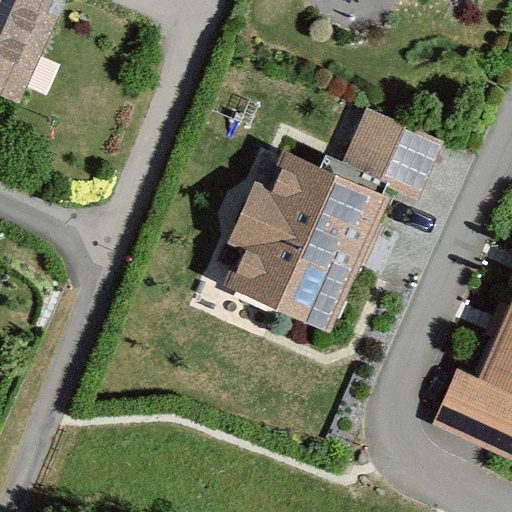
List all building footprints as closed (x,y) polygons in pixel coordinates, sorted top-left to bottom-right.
[(0,0),(0,100),(25,112),(74,3),(68,0),(0,0)] [(445,148),(372,117),(351,168),(424,198),(445,148)] [(288,197),(265,187),(239,249),(262,258),(245,298),(342,339),(397,207),(301,167),(288,197)] [(511,350),(495,389),(511,396),(511,350)] [(465,376),(441,430),(511,461),(511,396),(495,389),(465,376)]
